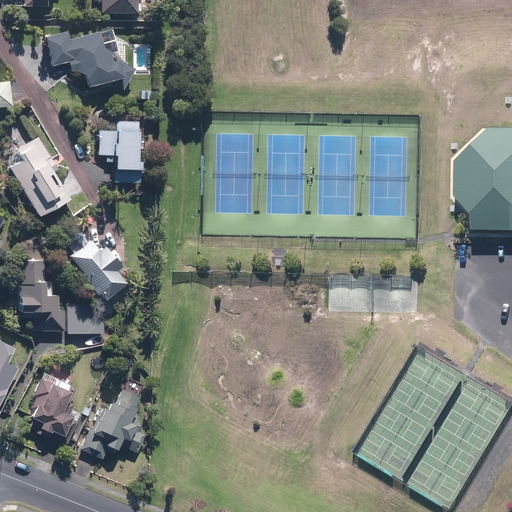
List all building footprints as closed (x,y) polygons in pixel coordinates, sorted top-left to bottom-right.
[(101,14),(137,14),(137,0),(94,0),(94,3),(101,3),(101,14)] [(122,77),(126,66),(125,61),(115,50),(109,28),(69,38),(68,34),(45,39),(51,65),(68,61),(70,71),(84,77),(86,85),(122,77)] [(0,107),(10,106),(8,79),(0,80),(0,107)] [(143,149),(143,134),(138,134),(138,120),(116,118),(115,130),(98,129),(97,155),(105,155),(105,162),(114,162),(113,182),(139,183),(140,159),(137,159),(137,148),(143,149)] [(472,209),(472,228),(511,229),(511,128),(489,129),(459,156),(457,192),(472,209)] [(23,159),(10,167),(40,215),(69,197),(45,159),(49,157),(37,137),(17,149),(23,159)] [(102,301),(125,282),(115,269),(121,264),(106,244),(99,250),(78,225),(56,244),(61,250),(67,245),(73,252),(67,257),(102,301)] [(16,260),(18,312),(31,312),(32,332),(64,330),(62,284),(43,285),(42,259),(16,260)] [(100,303),(67,302),(66,332),(99,333),(100,303)] [(14,348),(0,339),(0,401),(19,368),(6,361),(14,348)] [(65,388),(71,375),(49,365),(43,379),(39,377),(31,395),(34,396),(30,406),(33,408),(30,415),(41,420),(36,431),(66,444),(78,417),(61,409),(70,391),(65,388)] [(105,445),(116,450),(119,444),(135,451),(146,426),(129,419),(139,396),(107,382),(79,450),(100,459),(105,445)]
